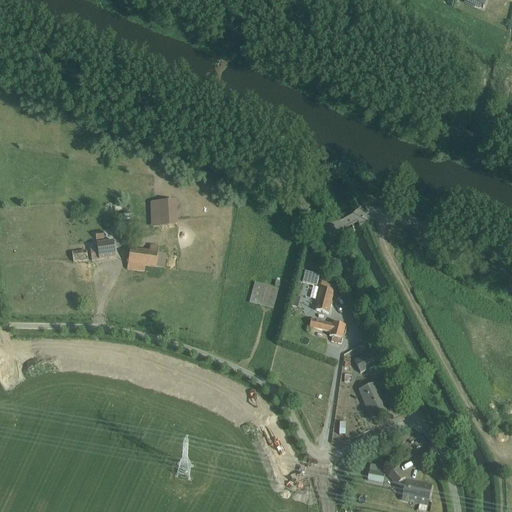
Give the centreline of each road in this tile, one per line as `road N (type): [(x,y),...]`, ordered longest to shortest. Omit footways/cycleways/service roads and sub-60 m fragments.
road 1 (unclassified): [(0,326),(127,332),(205,356),(266,386),(324,457),(419,418)]
road 2 (unclassified): [(329,234),(419,418)]
